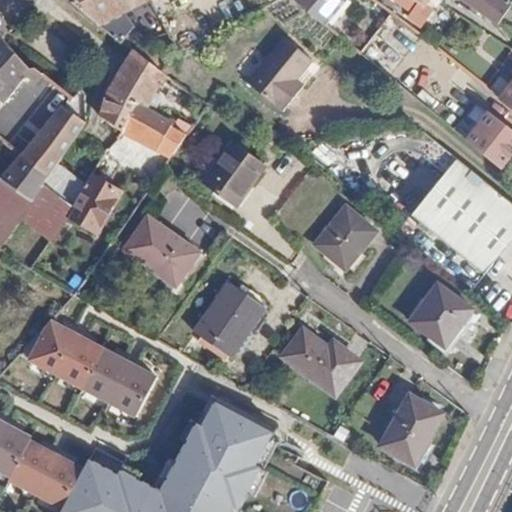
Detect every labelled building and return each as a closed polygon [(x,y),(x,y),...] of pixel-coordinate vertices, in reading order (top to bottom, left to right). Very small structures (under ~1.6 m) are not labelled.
[(64,0),(100,29),(154,2),(153,0),(64,0)] [(357,0),(300,0),(299,1),(333,30),(357,0)] [(398,0),(398,1),(414,13),(422,0),(398,0)] [(493,0),(454,0),(493,28),(506,9),(493,0)] [(0,42),(0,77),(18,89),(35,70),(0,42)] [(314,65),(287,43),(250,88),(284,117),(299,100),(291,94),(314,65)] [(131,128),(145,109),(164,81),(133,55),(104,94),(112,115),(131,128)] [(40,66),(35,70),(45,77),(42,80),(71,102),(59,115),(87,134),(96,121),(88,101),(40,66)] [(0,77),(0,98),(7,91),(12,95),(18,89),(0,77)] [(511,78),(504,89),(497,84),(493,89),(511,104),(511,78)] [(145,109),(131,128),(174,159),(188,140),(145,109)] [(511,172),(511,132),(487,113),(465,141),(509,176),(511,172)] [(67,159),(87,134),(59,115),(40,141),(67,159)] [(11,144),(26,154),(43,125),(27,116),(11,144)] [(139,169),(149,149),(120,134),(110,154),(139,169)] [(67,159),(40,141),(7,179),(38,198),(67,159)] [(446,177),(413,219),(485,279),(511,246),(511,207),(433,142),(423,155),(446,177)] [(271,168),(237,145),(215,177),(249,200),(271,168)] [(103,167),(72,208),(101,229),(132,188),(103,167)] [(0,240),(4,243),(38,198),(7,179),(0,174),(0,240)] [(201,247),(155,214),(132,248),(177,280),(201,247)] [(347,215),(319,254),(351,277),(379,238),(347,215)] [(266,305),(229,282),(197,333),(234,356),(266,305)] [(475,319),(438,292),(412,331),(447,356),(475,319)] [(56,374),(76,332),(51,320),(28,360),(56,374)] [(76,332),(56,374),(84,389),(105,347),(76,332)] [(283,359),(335,397),(359,364),(332,344),(326,353),(301,335),(283,359)] [(110,403),(132,361),(105,347),(84,389),(110,403)] [(158,375),(132,361),(110,403),(137,417),(158,375)] [(89,458),(60,511),(232,511),(236,507),(241,509),(263,467),(258,464),(275,430),(215,400),(203,422),(196,419),(162,489),(122,469),(119,474),(89,458)] [(439,421),(409,402),(378,452),(409,470),(439,421)] [(7,421),(0,434),(0,471),(11,478),(30,439),(33,434),(7,421)] [(56,452),(30,439),(11,478),(10,482),(35,495),(56,452)] [(83,467),(56,452),(35,495),(62,509),(83,467)]
